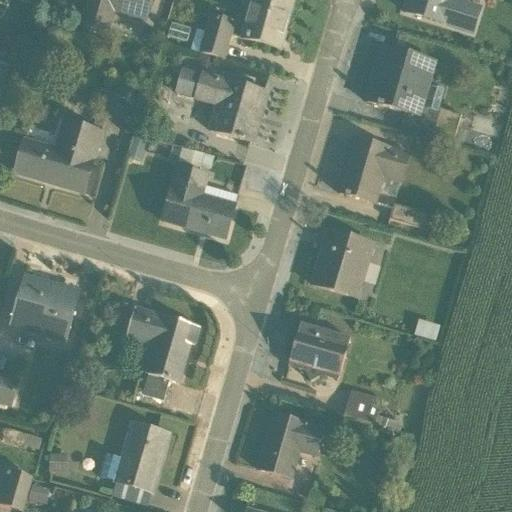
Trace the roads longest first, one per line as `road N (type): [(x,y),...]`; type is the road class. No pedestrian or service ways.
road 1 (residential): [(347,0),(255,298)]
road 2 (residential): [(0,220),(255,298)]
road 3 (residential): [(255,298),(194,511)]
